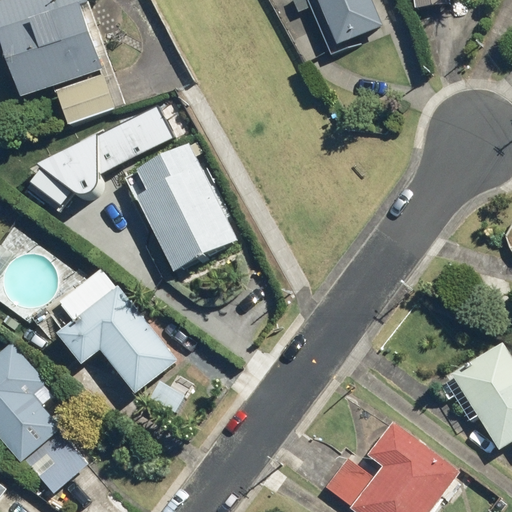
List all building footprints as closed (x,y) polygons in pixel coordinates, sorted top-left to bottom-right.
[(91,0),(16,0),(0,6),(0,20),(29,100),(61,88),(75,127),(123,110),(85,6),(93,4),(91,0)] [(323,0),(344,47),(389,27),(376,0),(323,0)] [(416,0),(419,13),(456,7),(454,0),(416,0)] [(45,163),(85,195),(89,195),(92,195),(98,193),(102,189),(104,183),(105,172),(178,135),(164,104),(45,163)] [(196,145),(143,172),(154,193),(144,199),(183,275),(246,243),(196,145)] [(185,364),(108,268),(66,302),(81,321),(64,335),(90,367),(108,353),(144,397),(185,364)] [(0,433),(27,466),(32,462),(59,496),(96,466),(49,407),(62,397),(18,343),(0,357),(0,433)] [(511,350),(508,344),(444,386),(452,399),(458,395),(477,423),(484,419),(506,453),(511,448),(511,350)] [(352,461),(331,490),(360,511),(439,511),(467,475),(400,424),(376,456),(391,468),(381,482),(352,461)] [(0,511),(47,511),(17,490),(15,493),(0,482),(0,511)]
